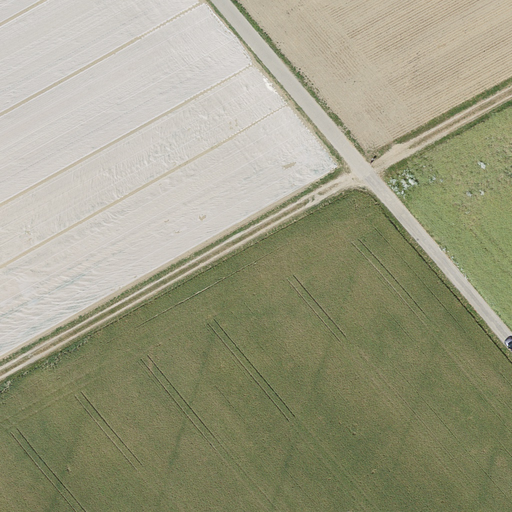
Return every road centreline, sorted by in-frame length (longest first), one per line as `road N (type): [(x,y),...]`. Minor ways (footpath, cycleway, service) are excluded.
road 1 (track): [(511,93),(0,375)]
road 2 (track): [(511,337),(224,0)]
